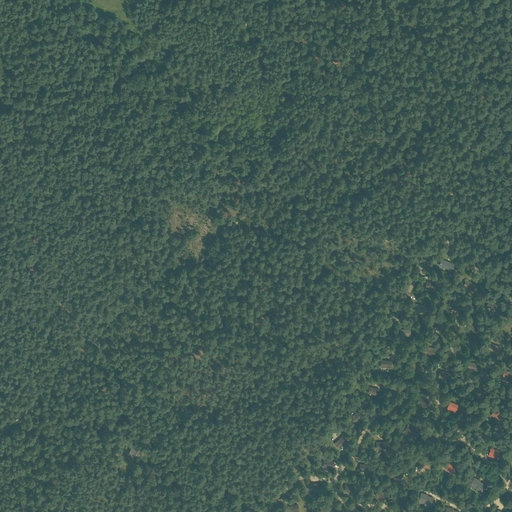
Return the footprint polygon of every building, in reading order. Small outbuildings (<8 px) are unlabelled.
[(440,265),(451,270),(454,264),(442,259),(440,265)] [(464,285),(474,292),(478,286),(467,280),(464,285)] [(426,288),(435,290),(437,284),(427,281),(426,288)] [(487,306),(497,313),(501,307),(491,300),(487,306)] [(449,308),(458,311),(460,304),(450,302),(449,308)] [(415,310),(425,313),(426,306),(416,304),(415,310)] [(435,329),(444,332),(446,326),(437,323),(435,329)] [(467,329),(476,333),(479,327),(470,323),(467,329)] [(487,349),(498,352),(500,346),(489,343),(487,349)] [(424,352),(434,355),(436,349),(426,346),(424,352)] [(468,368),(477,371),(479,365),(470,362),(468,368)] [(411,369),(420,374),(423,369),(414,364),(411,369)] [(502,378),(511,381),(511,378),(511,372),(505,370),(502,378)] [(439,377),(448,380),(450,373),(440,371),(439,377)] [(474,389),(476,395),(485,392),(483,386),(474,389)] [(368,393),(378,396),(380,389),(370,387),(368,393)] [(417,403),(427,407),(429,401),(420,397),(417,403)] [(447,409),(455,413),(459,405),(450,401),(447,409)] [(491,415),(500,420),(504,412),(496,408),(491,415)] [(351,418),(355,423),(362,416),(359,411),(351,418)] [(408,424),(404,432),(405,432),(407,434),(408,432),(410,434),(413,428),(414,427),(408,424)] [(410,434),(409,435),(411,436),(411,437),(413,439),(414,439),(419,432),(413,428),(410,434)] [(335,443),(339,448),(347,441),(342,436),(335,443)] [(131,446),(129,454),(139,457),(141,449),(131,446)] [(489,456),(497,459),(500,450),(491,448),(489,456)] [(445,469),(454,474),(458,466),(450,462),(445,469)] [(391,477),(400,479),(402,473),(393,471),(391,477)] [(474,478),(471,486),(472,486),(474,488),(474,486),(477,488),(480,482),(480,481),(474,478)] [(477,489),(479,490),(478,491),(482,493),(486,485),(480,482),(477,489)] [(375,495),(384,500),(387,494),(378,490),(375,495)] [(421,493),(419,502),(420,502),(423,503),(423,501),(425,502),(427,496),(427,495),(421,493)] [(425,502),(425,503),(428,504),(427,505),(430,506),(431,506),(433,498),(427,496),(425,502)]
